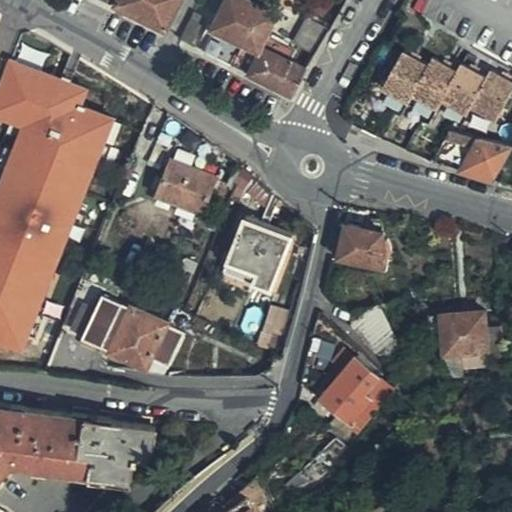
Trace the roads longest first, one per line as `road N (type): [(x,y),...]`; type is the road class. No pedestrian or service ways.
road 1 (unclassified): [(322,189),(329,226),(283,408),(246,455),(180,511)]
road 2 (unclassified): [(12,0),(289,158)]
road 3 (unknown): [(255,401),(147,485),(84,511)]
road 4 (unclassified): [(335,171),(511,216)]
road 5 (residential): [(374,0),(322,90),(310,143)]
